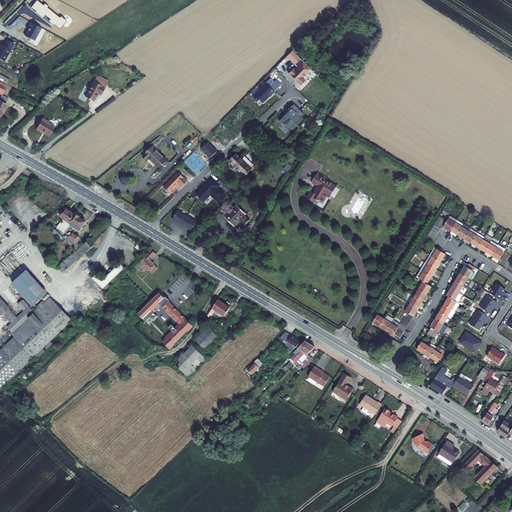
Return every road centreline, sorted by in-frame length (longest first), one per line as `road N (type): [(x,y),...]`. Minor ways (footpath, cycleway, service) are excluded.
road 1 (secondary): [(149,230),(332,341)]
road 2 (residential): [(149,230),(293,90)]
road 3 (secondary): [(0,144),(149,230)]
road 4 (residential): [(388,371),(435,300),(456,250)]
